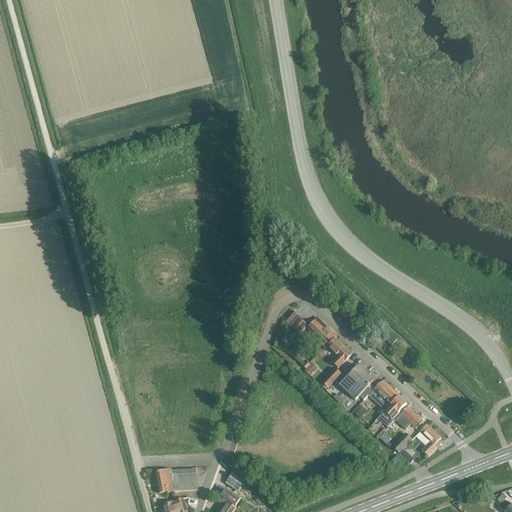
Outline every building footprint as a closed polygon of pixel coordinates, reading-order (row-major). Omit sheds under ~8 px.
[(289,325),(297,316),(292,312),(284,321),(289,325)] [(288,328),(297,337),(306,327),(297,318),(288,328)] [(322,344),(327,348),(336,337),(328,329),(317,319),(308,329),(323,342),(322,344)] [(332,365),(337,371),(350,357),(334,342),(327,349),(338,359),(332,365)] [(307,365),(311,373),(317,370),(313,362),(307,365)] [(348,394),(368,373),(366,370),(363,372),(358,367),(355,371),(350,367),(339,379),(336,382),(348,394)] [(328,389),(341,375),(335,370),(323,384),(328,389)] [(370,386),(374,382),(369,378),(371,374),(368,373),(348,394),(347,394),(355,402),(359,398),(363,402),(367,398),(375,390),(370,386)] [(386,411),(398,397),(399,396),(383,381),(370,396),(386,411)] [(345,405),(349,400),(337,392),(334,398),(345,405)] [(398,397),(386,411),(378,419),(388,429),(400,416),(407,409),(404,407),(406,405),(398,397)] [(361,405),(354,412),(361,419),(368,411),(361,405)] [(408,408),(407,409),(400,416),(415,430),(422,422),(408,408)] [(427,448),(423,452),(429,458),(442,444),(439,442),(441,440),(427,426),(416,438),(427,448)] [(385,430),(379,436),(386,443),(392,437),(385,430)] [(394,449),(400,455),(412,441),(406,435),(394,449)] [(405,450),(400,455),(411,465),(415,460),(405,450)] [(196,471),(171,472),(171,471),(155,474),(159,494),(167,493),(168,494),(174,492),(197,491),(196,471)] [(246,481),(233,473),(225,485),(238,493),(246,481)] [(216,511),(235,511),(237,510),(235,509),(241,500),(227,490),(218,503),(222,505),(216,511)] [(187,511),(184,500),(163,506),(165,511),(187,511)] [(511,511),(511,506),(508,503),(501,510),(503,511),(511,511)]
